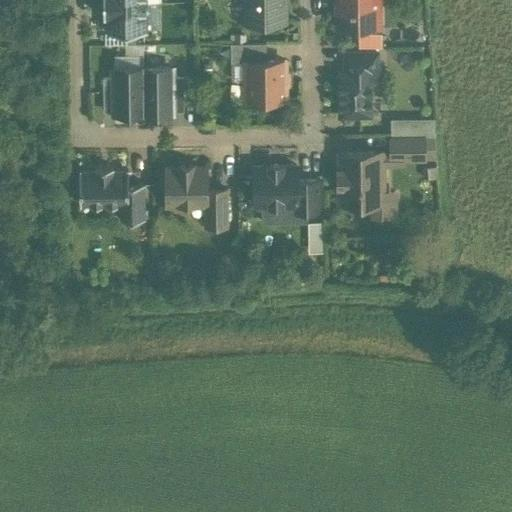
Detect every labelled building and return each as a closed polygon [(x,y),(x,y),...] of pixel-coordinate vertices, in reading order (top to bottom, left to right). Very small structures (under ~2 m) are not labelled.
[(147,0),(104,1),(104,15),(105,15),(106,14),(106,28),(106,30),(126,30),(135,29),(148,29),(148,28),(147,0)] [(245,0),(246,17),(246,19),(285,19),(284,0),(245,0)] [(338,0),(339,25),(343,25),(345,27),(357,26),(359,24),(373,24),(372,0),(338,0)] [(135,42),(135,29),(126,30),(126,42),(135,42)] [(126,30),(106,30),(106,43),(126,42),(126,30)] [(267,41),(231,41),(231,61),(246,60),(246,59),(267,59),(267,41)] [(378,50),(344,51),(345,70),(371,70),(371,71),(379,71),(378,50)] [(267,59),(246,59),(246,60),(247,97),(285,97),(285,59),(267,59)] [(144,66),(115,67),(115,90),(115,110),(144,110),(144,66)] [(173,66),(144,66),(144,110),(173,110),(173,90),(173,66)] [(345,70),(340,70),(339,70),(339,72),(340,112),(339,112),(339,114),(341,114),(341,113),(370,113),(371,114),(372,114),(372,112),(371,71),(371,70),(345,70)] [(115,90),(104,90),(104,111),(115,110),(115,90)] [(184,110),(184,90),(173,90),(173,110),(184,110)] [(424,133),(391,134),(392,157),(424,157),(424,153),(424,134),(424,133)] [(435,134),(424,134),(424,153),(435,153),(435,134)] [(382,150),(340,150),(340,167),(339,167),(339,183),(341,183),(341,200),(376,200),(382,194),(382,150)] [(282,164),(282,163),(270,163),(270,164),(255,164),(255,202),(296,202),(297,202),(297,178),(297,164),(282,164)] [(194,165),(194,164),(179,164),(179,165),(167,165),(167,202),(206,202),(207,202),(207,187),(207,165),(194,165)] [(113,165),(95,165),(95,169),(81,169),(81,168),(80,168),(80,202),(82,203),(82,202),(121,201),(129,201),(129,181),(129,168),(127,168),(127,169),(113,169),(113,165)] [(320,178),(297,178),(297,202),(296,202),(296,210),(321,210),(320,178)] [(144,181),(129,181),(129,201),(121,201),(121,216),(121,217),(145,217),(145,215),(144,216),(144,183),(144,181)] [(227,187),(207,187),(207,202),(206,202),(206,223),(227,223),(227,187)]
